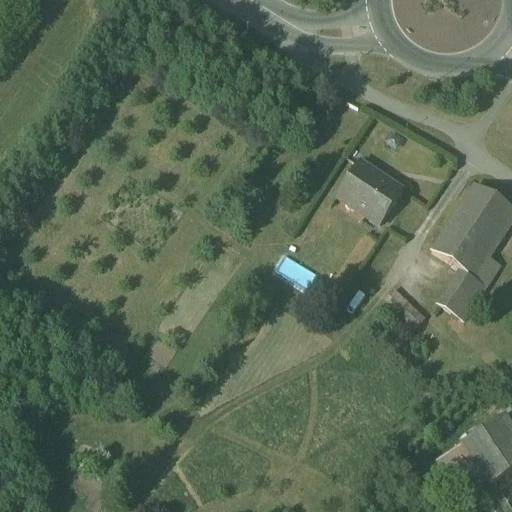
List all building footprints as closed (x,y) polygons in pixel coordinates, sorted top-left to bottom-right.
[(357,167),(334,203),(379,230),(401,194),(357,167)] [(511,212),(476,190),(434,258),(461,275),(477,285),(490,264),(511,227),(511,212)] [(405,244),(386,232),(377,245),(397,257),(405,244)] [(397,257),(377,245),(363,269),(382,281),(397,257)] [(500,271),(490,264),(477,285),(487,291),(500,271)] [(477,285),(461,275),(438,313),(464,328),(487,291),(477,285)] [(407,307),(394,295),(384,304),(397,317),(407,307)] [(424,324),(407,307),(397,317),(415,335),(424,324)] [(511,441),(500,423),(464,447),(487,482),(492,489),(511,475),(511,441)] [(464,447),(437,465),(459,496),(475,485),(477,489),(487,482),(464,447)]
